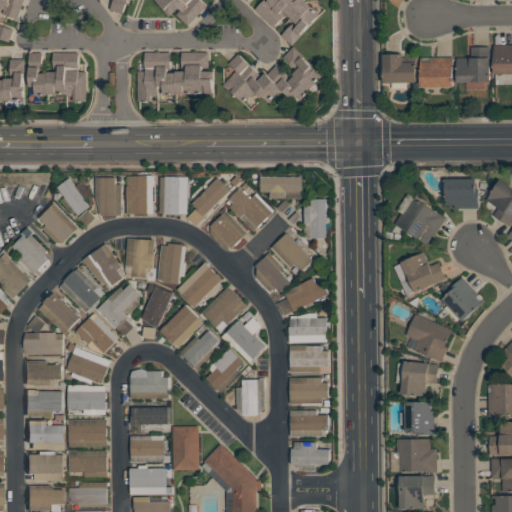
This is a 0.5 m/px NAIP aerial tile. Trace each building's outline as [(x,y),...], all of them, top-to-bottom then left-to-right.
[(25,0),(22,8),(0,0),(25,0)] [(0,0),(22,8),(17,21),(0,14),(0,0)] [(128,0),(123,15),(109,10),(112,0),(128,0)] [(155,0),(183,0),(199,15),(187,26),(174,13),(171,17),(154,1),(155,0)] [(199,15),(183,0),(201,0),(207,6),(199,15)] [(280,0),(264,18),(255,9),(264,0),(280,0)] [(304,0),(306,1),(288,20),(284,16),(273,27),(264,18),(280,0),(304,0)] [(306,1),(320,15),(291,44),(281,35),(292,24),(288,20),(306,1)] [(0,24),(14,30),(8,44),(0,40),(0,24)] [(494,44),(511,44),(511,73),(495,73),(494,44)] [(491,46),(491,82),(458,82),(458,57),(472,57),(472,46),(491,46)] [(310,91),(294,76),(300,70),(298,67),(296,69),(284,56),(293,47),(323,78),(310,91)] [(175,74),(175,72),(181,72),(181,52),(193,52),(194,93),(175,94),(175,74)] [(193,52),(208,52),(208,70),(214,70),(214,93),(194,93),(193,52)] [(47,73),(48,95),(35,96),(35,87),(30,87),(29,53),(41,53),(41,73),(47,73)] [(47,73),(53,73),(53,53),(65,53),(66,95),(48,95),(47,73)] [(65,53),(78,53),(78,72),(86,72),(86,101),(66,101),(66,95),(65,53)] [(157,53),(157,90),(157,96),(151,96),(151,102),(137,102),(137,71),(145,71),(145,53),(157,53)] [(157,53),(170,53),(170,74),(175,74),(175,94),(164,94),(164,90),(157,90),(157,53)] [(266,74),(281,89),(268,102),(257,91),(237,71),(229,63),(238,53),(262,77),(265,73),(266,74)] [(385,82),(384,54),(403,53),(404,62),(417,61),(417,82),(385,82)] [(421,87),(421,57),(424,57),(424,62),(431,62),(431,57),(454,57),(454,87),(421,87)] [(5,80),(5,78),(11,78),(10,59),(24,59),(24,84),(23,84),(23,101),(5,101),(5,80)] [(294,76),(310,91),(301,100),(295,95),(291,99),(281,89),(266,74),(275,65),(290,80),(294,76)] [(237,71),(257,91),(244,104),(224,84),(237,71)] [(161,176),(180,177),(179,215),(160,214),(161,176)] [(127,177),(147,177),(148,215),(127,215),(127,177)] [(260,177),(300,177),(300,192),(285,192),(285,199),(270,199),(270,192),(260,192),(260,177)] [(90,206),(79,215),(57,187),(69,178),(90,206)] [(101,216),(95,198),(95,178),(115,178),(115,185),(122,185),(121,216),(101,216)] [(217,178),(230,191),(196,226),(187,218),(196,209),(192,205),(217,178)] [(479,208),(455,208),(455,205),(447,205),(447,178),(477,178),(477,189),(479,189),(479,208)] [(511,222),(510,226),(494,215),(499,207),(488,200),(501,179),(511,186),(511,222)] [(240,188),(250,199),(255,194),(273,212),(254,232),(230,208),(234,204),(229,199),(240,188)] [(403,212),(406,213),(416,198),(441,213),(448,217),(435,237),(433,236),(432,237),(429,243),(428,242),(427,243),(396,224),(403,212)] [(304,207),(311,206),(311,200),(325,199),(326,238),(304,238),(304,207)] [(64,243),(39,218),(54,203),(79,227),(64,243)] [(88,226),(97,218),(88,209),(80,217),(88,226)] [(226,211),(247,233),(233,247),(211,226),(226,211)] [(288,232),(316,260),(303,272),(295,264),(290,269),(271,249),(288,232)] [(48,260),(38,271),(12,246),(23,235),(48,260)] [(154,254),(153,269),(147,269),(147,279),(132,278),(132,267),(126,266),(128,239),(155,240),(154,254)] [(106,244),(122,268),(118,271),(124,279),(112,288),(108,284),(105,285),(94,276),(84,261),(106,244)] [(164,282),(164,279),(158,279),(161,245),(168,246),(168,244),(183,245),(179,284),(164,282)] [(440,261),(447,278),(408,295),(401,281),(410,277),(402,262),(425,251),(431,265),(440,261)] [(0,257),(5,253),(32,280),(14,298),(0,284),(0,257)] [(269,253),(284,268),(281,272),(291,282),(281,292),(275,288),(270,292),(256,277),(257,268),(255,266),(269,253)] [(205,263),(222,280),(195,307),(178,289),(205,263)] [(74,271),(75,272),(79,268),(105,294),(87,312),(61,286),(65,282),(64,281),(74,271)] [(485,301),(464,321),(443,299),(450,292),(448,290),(463,277),(485,301)] [(284,292),(312,278),(316,284),(321,281),(328,294),(285,316),(278,304),(288,299),(284,292)] [(130,284),(140,295),(140,305),(126,319),(134,328),(125,336),(98,310),(108,299),(121,288),(124,291),(130,284)] [(173,293),(159,327),(156,328),(151,326),(149,323),(142,320),(157,286),(173,293)] [(228,287),(248,306),(229,326),(223,320),(217,327),(202,313),(228,287)] [(0,291),(10,301),(0,310),(0,291)] [(55,292),(81,317),(66,332),(40,308),(55,292)] [(186,307),(197,318),(191,324),(196,329),(177,348),(169,346),(159,335),(186,307)] [(95,312),(120,337),(105,352),(93,340),(89,344),(76,331),(95,312)] [(407,335),(416,314),(453,330),(446,346),(448,347),(442,362),(414,350),(419,340),(407,335)] [(64,333),(64,356),(38,356),(38,354),(25,354),(25,339),(27,333),(37,333),(29,326),(37,315),(47,323),(40,332),(57,332),(57,333),(64,333)] [(290,318),(326,317),(327,342),(290,343),(290,318)] [(240,321),(266,347),(253,360),(227,333),(240,321)] [(209,332),(219,341),(194,367),(184,357),(209,332)] [(511,374),(502,364),(509,357),(502,351),(511,341),(511,374)] [(76,346),(112,360),(103,383),(67,370),(76,346)] [(306,351),(307,346),(322,346),(322,352),(328,352),(328,366),(289,366),(289,351),(306,351)] [(207,378),(217,368),(213,365),(230,348),(247,366),(220,392),(207,378)] [(425,395),(402,393),(406,360),(440,364),(438,383),(428,382),(427,391),(426,391),(425,395)] [(25,365),(62,365),(62,378),(25,379),(25,365)] [(132,392),(131,377),(133,370),(143,367),(148,370),(164,370),(163,377),(170,377),(170,391),(132,392)] [(322,377),(322,383),(328,383),(329,397),(322,397),(322,404),(290,405),(290,378),(322,377)] [(242,380),(257,380),(257,414),(242,415),(242,380)] [(489,417),(489,393),(493,393),(493,386),(489,386),(489,384),(511,384),(511,414),(509,414),(509,417),(489,417)] [(107,409),(69,409),(69,385),(107,385),(107,409)] [(63,410),(25,410),(25,395),(40,395),(40,390),(64,390),(63,410)] [(406,432),(406,401),(435,401),(435,404),(432,404),(432,410),(435,410),(435,434),(415,434),(415,432),(406,432)] [(132,404),(158,404),(158,408),(169,408),(169,423),(159,423),(159,430),(132,430),(132,404)] [(290,416),(327,416),(327,430),(290,431),(290,416)] [(69,419),(107,419),(107,446),(69,446),(69,419)] [(511,422),(511,455),(490,455),(490,435),(500,435),(500,421),(511,421),(511,422)] [(26,425),(65,425),(64,443),(26,443),(26,425)] [(173,426),(199,425),(199,470),(173,470),(173,426)] [(131,435),(165,435),(165,462),(131,462),(131,435)] [(398,472),(397,439),(431,438),(431,448),(438,448),(438,472),(430,472),(430,471),(398,472)] [(294,449),(294,443),(317,443),(317,449),(329,450),(329,465),(315,464),(315,471),(301,471),(291,464),(291,449),(294,449)] [(221,444),(256,478),(256,511),(226,511),(226,491),(200,466),(221,444)] [(70,451),(108,450),(108,471),(108,476),(85,477),(85,472),(70,472),(70,451)] [(26,455),(64,454),(64,474),(27,474),(26,455)] [(511,491),(503,491),(503,478),(492,478),(492,458),(511,458),(511,491)] [(132,467),(171,467),(171,493),(133,493),(132,467)] [(398,475),(436,475),(436,494),(426,494),(426,509),(398,509),(398,475)] [(69,488),(79,488),(79,482),(107,482),(107,507),(79,507),(79,503),(69,503),(69,488)] [(29,491),(64,491),(64,505),(29,506),(29,491)] [(492,495),(511,495),(511,511),(492,511),(492,504),(496,504),(496,498),(492,498),(492,495)] [(132,511),(132,498),(160,498),(160,503),(170,503),(170,511),(132,511)]
